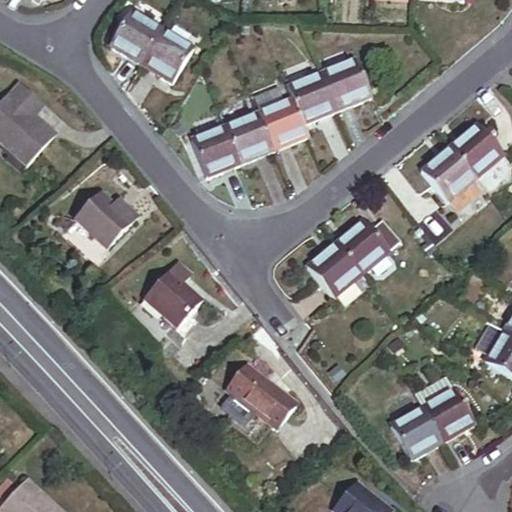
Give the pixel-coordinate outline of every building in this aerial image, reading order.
[(141,69),(161,35),(130,16),(110,50),(141,69)] [(173,87),(193,53),(161,35),(141,69),(173,87)] [(369,101),(354,64),(321,78),(336,115),(369,101)] [(336,115),(321,78),(287,92),(293,105),(302,129),(336,115)] [(0,107),(0,146),(26,170),(52,142),(29,121),(40,108),(19,90),(8,103),(6,101),(0,107)] [(307,141),(302,129),(293,105),(284,109),(277,93),(252,103),(258,119),(273,155),(307,141)] [(273,155),(258,119),(225,133),(239,168),(273,155)] [(503,160),(477,129),(449,152),(475,183),(503,160)] [(239,168),(225,133),(191,146),(205,182),(239,168)] [(26,170),(0,146),(0,155),(21,175),(26,170)] [(475,183),(449,152),(420,177),(446,208),(449,205),(458,217),(485,195),(475,183)] [(113,208),(101,197),(76,224),(107,254),(138,221),(125,209),(120,214),(113,208)] [(120,214),(125,209),(118,202),(113,208),(120,214)] [(361,279),(400,247),(381,224),(370,234),(363,226),(336,249),(361,279)] [(361,279),(336,249),(308,273),(333,303),(361,279)] [(176,330),(200,303),(178,284),(190,271),(181,263),(146,304),(176,330)] [(490,362),(486,368),(511,383),(511,340),(504,336),(503,339),(489,330),(475,353),(490,362)] [(296,410),(247,372),(227,397),(276,435),(296,410)] [(474,429),(454,394),(421,413),(441,448),(474,429)] [(441,448),(421,413),(389,431),(409,466),(441,448)] [(54,511),(28,485),(1,511),(54,511)] [(386,511),(357,487),(335,511),(386,511)]
